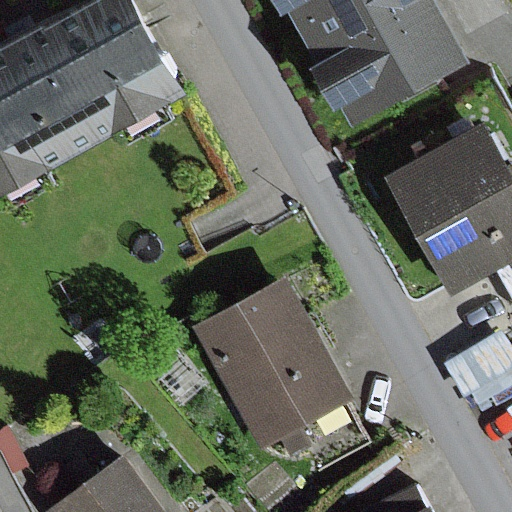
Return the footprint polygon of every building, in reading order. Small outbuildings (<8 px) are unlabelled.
[(139,0),(86,0),(0,47),(0,190),(11,188),(190,91),(139,0)] [(299,0),(360,115),(484,51),(457,0),(299,0)] [(511,153),(490,115),(394,169),(458,283),(499,261),(511,253),(511,153)] [(511,253),(499,261),(511,287),(511,253)] [(292,268),(198,324),(263,445),(295,426),(349,396),(358,390),(292,268)] [(374,440),(349,396),(295,426),(320,470),(374,440)] [(13,421),(0,431),(0,448),(13,471),(32,463),(13,421)] [(180,511),(131,449),(55,508),(58,511),(180,511)] [(445,511),(438,497),(408,511),(445,511)]
